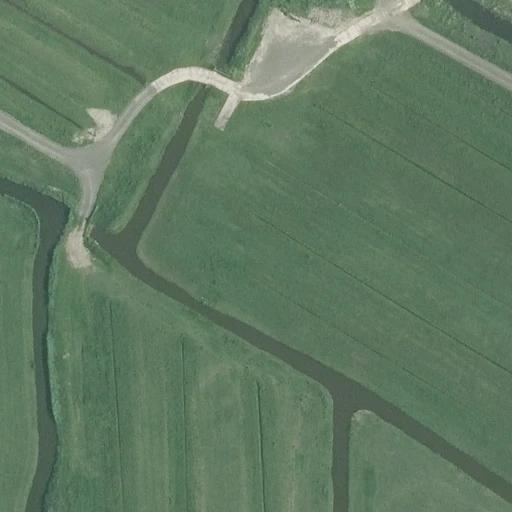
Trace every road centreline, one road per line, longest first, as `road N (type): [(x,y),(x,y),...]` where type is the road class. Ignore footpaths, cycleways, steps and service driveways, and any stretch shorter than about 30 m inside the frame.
road 1 (track): [(61,511),(73,458),(70,264),(79,227),(149,95),(173,74),(212,76),(239,89),(219,126)]
road 2 (track): [(239,89),(268,91),(410,0)]
road 3 (track): [(369,21),(413,27),(511,81)]
